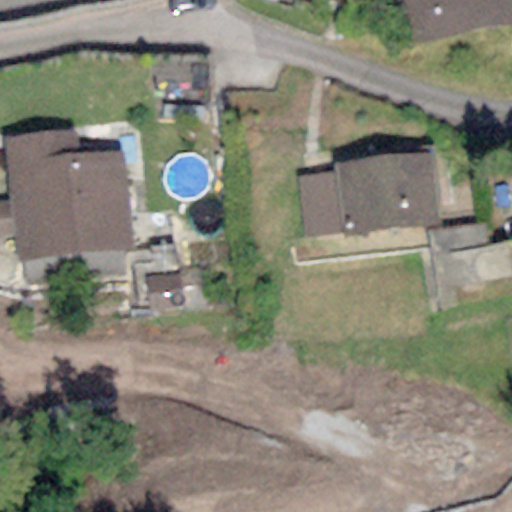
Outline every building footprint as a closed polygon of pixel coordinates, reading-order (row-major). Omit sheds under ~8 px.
[(511,0),(407,0),(415,36),(511,15),(511,0)] [(74,132),(12,138),(23,253),(126,244),(118,156),(76,160),(74,132)] [(340,178),(304,181),(309,230),(438,217),(432,155),(339,164),(340,178)] [(493,229),(435,238),(444,297),(511,286),(511,242),(496,245),(493,229)] [(182,303),(177,274),(150,278),(155,307),(182,303)]
